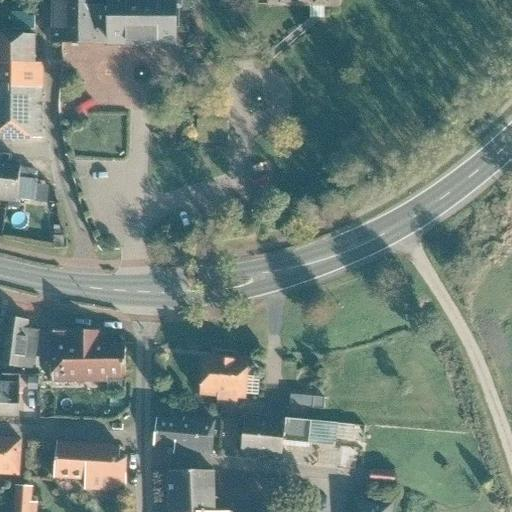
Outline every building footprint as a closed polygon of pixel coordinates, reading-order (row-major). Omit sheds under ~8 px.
[(52,0),(53,48),(110,47),(109,0),(52,0)] [(109,0),(110,47),(176,46),(175,0),(109,0)] [(0,140),(42,140),(41,66),(36,66),(35,38),(0,38),(0,140)] [(34,170),(0,166),(0,201),(30,204),(34,170)] [(0,363),(35,369),(41,330),(3,325),(0,345),(0,363)] [(127,379),(126,346),(97,347),(97,336),(51,337),(52,381),(127,379)] [(251,362),(203,358),(199,397),(217,399),(216,405),(236,407),(236,401),(247,401),(251,362)] [(0,416),(20,417),(21,379),(0,378),(0,416)] [(322,400),(290,398),(288,421),(320,423),(322,400)] [(217,418),(159,414),(156,449),(214,453),(217,418)] [(239,456),(281,460),(283,442),(284,424),(242,420),(239,456)] [(284,421),(284,424),(283,442),(336,446),(337,424),(320,423),(288,421),(284,421)] [(0,477),(21,478),(22,441),(0,440),(0,477)] [(119,450),(57,446),(54,478),(86,479),(85,490),(124,492),(126,461),(119,460),(119,450)] [(212,472),(167,474),(168,511),(213,509),(212,472)] [(369,486),(395,488),(396,474),(370,472),(369,486)] [(35,511),(37,488),(18,487),(16,511),(35,511)] [(348,511),(392,511),(393,505),(350,499),(348,511)]
